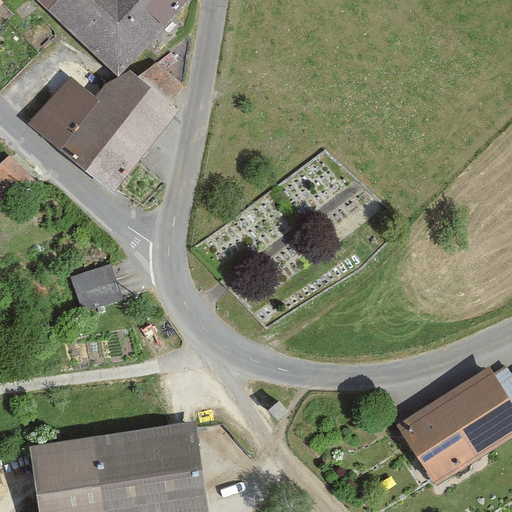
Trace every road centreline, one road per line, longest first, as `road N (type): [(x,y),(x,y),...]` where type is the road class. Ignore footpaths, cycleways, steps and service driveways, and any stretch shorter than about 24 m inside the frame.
road 1 (tertiary): [(511,332),(401,370),(351,376),(296,373),(223,344)]
road 2 (tertiary): [(214,0),(166,248)]
road 3 (track): [(223,344),(53,387),(0,389)]
road 4 (residential): [(0,114),(118,221),(166,248)]
road 5 (unclassified): [(223,344),(234,393),(332,511)]
